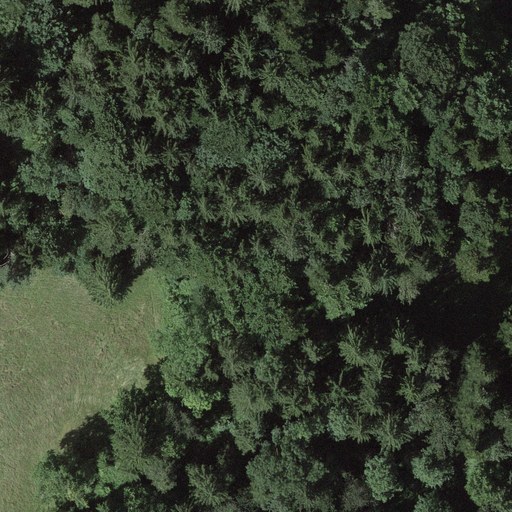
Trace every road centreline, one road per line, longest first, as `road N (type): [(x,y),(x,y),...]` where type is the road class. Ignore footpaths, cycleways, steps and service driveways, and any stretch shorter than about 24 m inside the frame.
road 1 (track): [(511,225),(463,254),(412,267),(200,262),(120,236),(0,131)]
road 2 (track): [(511,225),(499,257),(468,286),(264,376),(116,395)]
